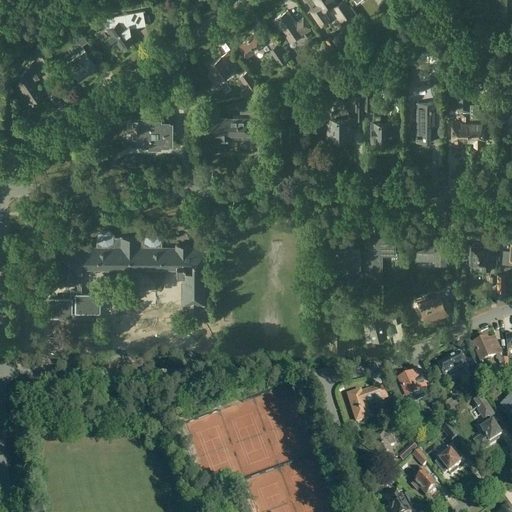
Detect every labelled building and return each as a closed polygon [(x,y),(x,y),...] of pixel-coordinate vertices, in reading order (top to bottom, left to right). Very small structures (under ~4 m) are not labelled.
[(339,0),(337,2),(335,0),(314,0),(318,5),(310,10),(314,15),(322,27),(331,21),(324,10),(331,6),(331,7),(333,5),(337,12),(334,14),(340,22),(352,14),(342,0),(339,0)] [(108,26),(109,28),(107,29),(112,36),(108,39),(112,45),(116,42),(120,49),(131,41),(128,36),(130,34),(129,28),(134,27),(145,25),(142,11),(102,18),(104,27),(108,26)] [(308,37),(304,33),(305,32),(305,31),(310,28),(304,18),(296,23),(288,11),(275,20),(290,42),(295,39),(299,44),(308,37)] [(82,12),(76,16),(83,27),(89,23),(82,12)] [(72,33),(81,46),(87,41),(79,29),(72,33)] [(250,38),(240,46),(247,56),(266,43),(258,32),(250,37),(250,38)] [(331,37),(326,41),(332,50),(337,46),(331,37)] [(277,45),(270,50),(280,63),(286,59),(277,45)] [(35,52),(44,65),(50,61),(41,47),(35,52)] [(81,63),(71,70),(77,79),(96,66),(84,50),(76,56),(81,63)] [(374,53),(366,53),(366,63),(373,63),(374,53)] [(221,57),(209,65),(213,72),(208,75),(214,84),(219,80),(237,68),(232,60),(226,64),(221,57)] [(28,70),(20,75),(19,75),(17,75),(16,75),(15,75),(14,76),(13,78),(13,79),(13,80),(30,104),(31,103),(32,104),(33,103),(33,102),(42,96),(33,81),(43,74),(34,60),(25,67),(28,70)] [(293,66),(301,77),(306,73),(298,62),(293,66)] [(461,68),(446,68),(446,77),(461,77),(461,68)] [(352,74),(357,82),(364,78),(358,69),(352,74)] [(245,70),(238,76),(245,86),(240,90),(246,99),(259,90),(245,70)] [(291,76),(287,79),(290,82),(298,76),(293,71),(289,74),(291,76)] [(184,96),(189,98),(192,88),(187,86),(187,84),(182,83),(179,93),(184,94),(184,96)] [(453,121),(453,132),(450,136),(451,139),(453,139),(454,141),(458,143),(460,141),(461,139),(467,140),(468,128),(469,129),(469,121),(469,104),(469,94),(458,94),(458,110),(462,111),(462,121),(453,121)] [(262,101),(242,101),(242,110),(255,109),(255,114),(262,114),(262,101)] [(439,102),(417,102),(417,142),(431,142),(431,121),(439,121),(439,102)] [(468,128),(467,140),(476,140),(476,141),(477,141),(477,143),(482,143),(482,141),(484,141),(484,140),(485,140),(485,124),(489,124),(489,111),(480,110),(480,104),(469,104),(469,121),(469,129),(468,128)] [(339,112),(339,113),(332,113),(332,118),(331,118),(330,123),(328,123),(328,138),(340,138),(340,139),(340,140),(341,140),(341,141),(342,141),(342,142),(343,142),(344,142),(345,141),(346,141),(346,140),(347,140),(347,139),(347,138),(352,138),(352,131),(350,131),(350,118),(348,118),(348,112),(348,111),(347,109),(346,108),(344,108),(342,108),(341,109),(340,110),(340,111),(339,112)] [(141,123),(138,123),(138,142),(141,142),(141,143),(149,143),(149,146),(158,146),(159,144),(167,144),(167,142),(170,142),(170,114),(158,114),(158,120),(149,120),(149,122),(141,122),(141,123)] [(380,115),(374,115),(374,121),(372,121),(372,142),(393,142),(393,122),(380,122),(380,115)] [(252,117),(218,117),(201,117),(201,134),(217,134),(217,137),(221,137),(221,141),(230,141),(230,137),(231,137),(231,136),(252,136),(252,117)] [(278,119),(273,119),(273,125),(272,125),(272,142),(290,142),(290,141),(295,141),(295,133),(290,133),(290,125),(279,125),(278,119)] [(93,271),(96,268),(175,269),(175,272),(182,272),(182,307),(185,307),(185,310),(199,310),(199,307),(202,307),(202,303),(202,265),(207,265),(207,260),(204,260),(204,249),(188,248),(188,245),(175,244),(175,248),(160,248),(160,236),(155,231),(148,231),(143,236),(143,238),(136,238),(120,237),(120,238),(113,238),(113,236),(108,231),(101,231),(96,235),(96,248),(81,248),(81,244),(68,244),(68,248),(55,248),(51,251),(51,255),(54,259),(58,259),(58,280),(58,284),(77,284),(77,291),(70,291),(70,298),(46,297),(46,317),(72,318),(72,310),(75,310),(75,311),(97,312),(97,295),(80,295),(80,291),(80,271),(93,271)] [(365,252),(365,265),(365,278),(381,278),(381,261),(379,261),(379,255),(394,254),(394,239),(367,238),(367,239),(365,252)] [(436,243),(417,243),(417,260),(436,260),(436,262),(446,262),(446,239),(436,239),(436,243)] [(467,253),(471,253),(471,263),(483,263),(483,270),(489,270),(490,262),(487,262),(488,245),(479,245),(478,243),(474,243),(473,245),(471,245),(468,245),(458,244),(458,258),(467,258),(467,253)] [(505,251),(505,252),(502,252),(501,265),(511,266),(511,261),(511,260),(509,261),(510,260),(511,260),(511,243),(511,244),(510,252),(505,251)] [(365,265),(365,252),(361,252),(361,250),(339,250),(339,247),(330,247),(330,261),(339,261),(339,266),(361,266),(361,265),(365,265)] [(436,279),(430,282),(436,293),(441,290),(436,279)] [(428,302),(426,298),(418,302),(424,314),(422,315),(425,322),(428,320),(428,322),(446,313),(438,298),(433,300),(432,300),(428,302)] [(381,314),(364,319),(366,329),(370,328),(373,341),(387,337),(383,322),(393,319),(394,323),(401,321),(398,305),(391,307),(392,313),(381,316),(381,314)] [(330,330),(330,332),(324,332),(324,346),(331,346),(331,348),(345,348),(345,347),(347,346),(346,340),(345,340),(345,330),(344,330),(343,323),(337,323),(337,330),(330,330)] [(486,341),(473,347),(480,363),(500,355),(494,341),(487,343),(486,341)] [(450,360),(437,366),(434,368),(439,378),(442,376),(443,378),(466,367),(460,355),(456,356),(456,355),(449,359),(450,360)] [(500,361),(502,372),(503,380),(498,381),(499,388),(509,386),(508,372),(507,360),(500,361)] [(474,367),(467,370),(476,387),(482,384),(474,367)] [(401,401),(406,398),(406,399),(426,390),(419,376),(413,379),(412,377),(399,382),(400,385),(395,388),(401,401)] [(383,385),(361,392),(360,390),(348,394),(356,421),(369,417),(366,407),(388,400),(383,385)] [(433,407),(439,404),(434,393),(428,396),(433,407)] [(511,398),(510,396),(500,406),(511,417),(511,416),(511,398)] [(443,405),(451,418),(461,407),(458,402),(453,404),(451,401),(443,405)] [(491,412),(485,403),(475,409),(484,422),(478,426),(484,435),(474,442),(481,452),(496,442),(496,440),(501,437),(486,414),(491,412)] [(432,407),(435,414),(432,416),(435,423),(438,421),(438,422),(446,419),(440,404),(439,404),(433,407),(432,407)] [(396,406),(391,409),(395,418),(401,415),(396,406)] [(451,429),(444,435),(450,442),(457,437),(451,429)] [(389,431),(384,434),(372,438),(379,455),(371,459),(374,467),(382,464),(394,459),(389,445),(394,443),(389,431)] [(412,443),(397,456),(403,462),(418,448),(412,443)] [(448,448),(436,457),(448,473),(450,472),(451,473),(455,470),(455,469),(460,465),(458,461),(460,459),(457,454),(454,456),(451,452),(450,452),(448,448)] [(417,451),(412,456),(422,467),(427,462),(417,451)] [(422,469),(413,477),(417,481),(414,483),(415,485),(415,486),(417,488),(418,488),(425,496),(430,492),(431,492),(435,489),(434,488),(436,486),(430,479),(431,478),(422,469)] [(393,490),(382,496),(390,511),(408,511),(401,498),(397,500),(393,490)]
